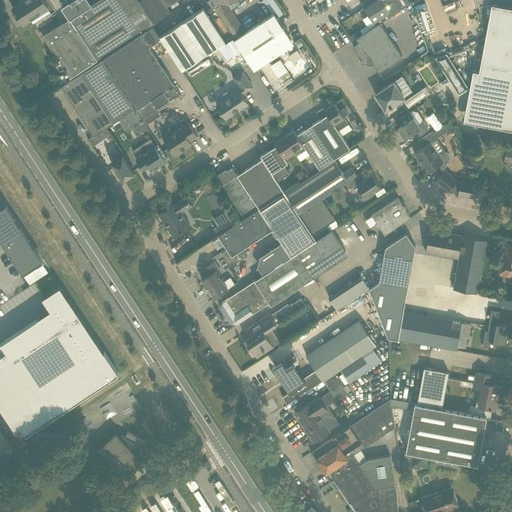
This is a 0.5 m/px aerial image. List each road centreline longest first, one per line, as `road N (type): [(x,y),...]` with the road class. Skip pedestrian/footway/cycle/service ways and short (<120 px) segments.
road 1 (unclassified): [(325,511),(133,213),(138,200),(335,71)]
road 2 (tertiary): [(262,511),(0,109)]
road 3 (unclassified): [(511,223),(425,199),(335,71)]
road 4 (unknown): [(435,205),(321,283)]
